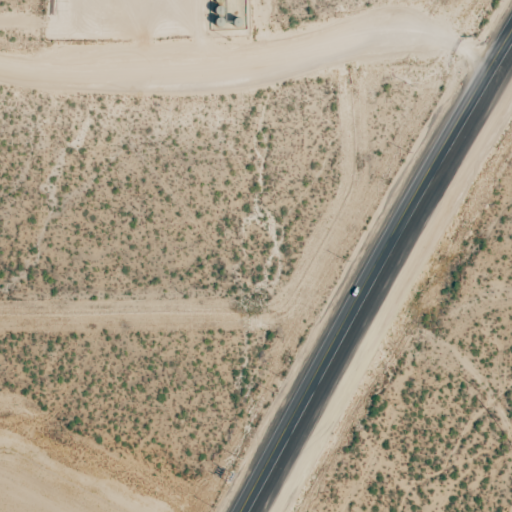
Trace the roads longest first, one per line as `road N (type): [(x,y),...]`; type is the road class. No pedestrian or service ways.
road 1 (secondary): [(246,511),(511,44)]
road 2 (residential): [(0,24),(511,30)]
